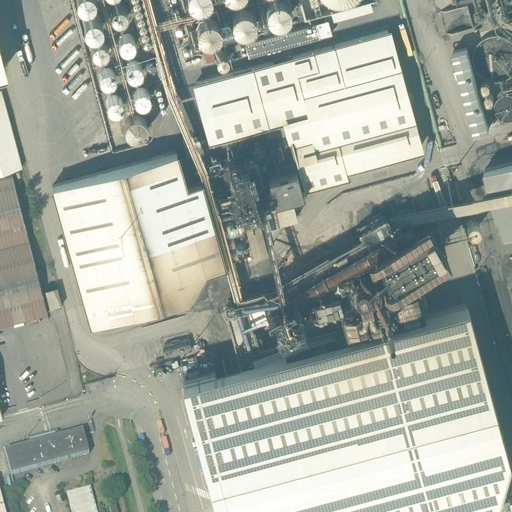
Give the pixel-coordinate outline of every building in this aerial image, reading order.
[(290,6),(288,2),(284,0),(273,0),(271,2),(268,6),(267,11),(268,15),(270,19),(273,21),(277,23),(282,22),(286,21),(289,18),(291,14),(291,10),(290,6)] [(130,16),(131,12),(130,9),(129,7),(128,5),(125,3),(122,2),(120,2),(118,2),(116,3),(112,5),(110,8),(110,10),(110,12),(110,16),(112,20),(116,22),(120,23),(122,23),(124,22),(126,22),(128,20),(129,19),(130,16)] [(254,15),(252,12),(248,9),(243,8),(239,9),(235,12),(232,15),(231,20),(232,24),(234,28),(237,31),(242,32),(246,32),(250,30),(253,27),(255,23),(255,19),(254,15)] [(96,12),(92,11),(88,12),(85,14),(83,17),(82,21),(83,25),(85,28),(88,30),(92,31),(96,30),(99,28),(101,25),(102,21),(101,17),(99,14),(96,12)] [(219,25),(217,21),(213,19),(209,18),(204,19),(200,21),(197,25),(197,30),(197,34),(199,38),(203,40),(207,42),(211,42),(215,40),(218,37),(220,33),(221,29),(219,25)] [(248,56),(319,36),(315,22),(244,41),(248,56)] [(136,44),(137,40),(137,37),(136,35),(135,34),(134,32),(131,30),(127,29),(125,29),(123,30),(121,30),(119,32),(118,33),(117,36),(116,40),(116,43),(118,47),(122,49),(126,50),(127,50),(131,49),(134,47),(135,46),(136,44)] [(387,30),(196,82),(208,129),(211,138),(285,118),(304,186),(347,174),(345,168),(420,147),(400,75),(387,30)] [(92,45),(92,48),(92,52),(95,55),(98,56),(101,56),(105,55),(107,52),(108,48),(107,45),(105,42),(101,41),(98,41),(95,42),(92,45)] [(468,47),(452,51),(460,79),(467,104),(474,132),(490,128),(482,100),(475,75),(468,47)] [(227,51),(226,50),(225,49),(224,49),(223,48),(222,48),(221,48),(219,49),(218,50),(217,51),(216,52),(216,53),(215,55),(216,56),(216,58),(217,59),(218,60),(220,60),(221,61),(223,61),(224,60),(226,60),(227,58),(227,57),(228,56),(228,54),(228,52),(227,51)] [(143,68),(143,64),(143,61),(142,59),(141,57),(137,55),(135,54),(133,54),(131,54),(128,55),(125,57),(123,60),(122,64),(123,68),(125,71),(128,74),(132,75),(134,75),(137,74),(138,73),(140,72),(143,68)] [(116,77),(116,73),(116,70),(115,68),(113,66),(110,64),(108,63),(106,63),(104,63),(101,64),(98,66),(97,67),(96,70),(95,73),(96,77),(98,81),(100,82),(102,83),(106,84),(108,84),(110,83),(114,81),(116,77)] [(150,94),(151,92),(150,88),(149,86),(148,84),(145,82),(143,81),(140,81),(138,81),(136,82),(133,84),(131,86),(130,88),(130,89),(129,92),(130,96),(132,99),(135,101),(139,102),(143,102),(145,101),(147,100),(149,98),(150,96),(150,94)] [(481,83),(480,86),(481,88),(483,90),(486,91),(488,90),(490,87),(490,85),(489,82),(486,81),(483,81),(481,83)] [(0,86),(0,325),(37,316),(47,313),(12,173),(0,176),(0,172),(22,167),(0,87),(0,86)] [(123,105),(124,101),(123,97),(122,95),(121,94),(117,91),(116,91),(113,90),(111,90),(108,91),(105,94),(103,97),(102,101),(103,105),(105,108),(108,111),(112,112),(114,112),(117,111),(120,109),(122,107),(123,105)] [(494,97),(492,94),(490,93),(487,93),(484,95),(484,98),(484,101),(486,103),(489,103),(492,102),(494,100),(494,97)] [(144,124),(144,122),(144,118),(142,115),(138,112),(134,111),(130,112),(129,112),(127,114),(125,116),(124,117),(123,121),(124,125),(125,127),(126,129),(129,131),(132,132),(134,132),(136,132),(138,131),(142,129),(144,126),(144,124)] [(177,150),(52,185),(90,323),(190,295),(205,270),(225,265),(201,180),(187,184),(177,150)] [(511,161),(484,169),(501,234),(511,231),(511,161)] [(289,169),(254,178),(260,201),(274,197),(274,199),(302,191),(296,167),(289,169)] [(293,201),(265,209),(269,224),(297,216),(293,201)] [(422,231),(430,228),(420,204),(413,207),(422,231)] [(244,221),(254,258),(268,254),(266,246),(269,246),(261,216),(244,221)] [(380,262),(438,237),(435,230),(377,255),(380,262)] [(201,471),(228,511),(490,511),(499,432),(495,427),(499,426),(462,285),(369,309),(373,272),(338,268),(308,288),(305,314),(311,317),(312,309),(316,316),(322,315),(324,322),(332,320),(347,328),(351,345),(344,341),(338,345),(342,358),(237,385),(238,385),(225,384),(216,371),(212,372),(203,358),(210,353),(173,363),(201,471)] [(253,320),(266,317),(262,301),(249,304),(253,320)] [(236,322),(246,319),(243,306),(232,309),(236,322)] [(237,346),(254,342),(248,319),(246,319),(236,322),(231,324),(237,346)] [(164,357),(192,349),(191,343),(163,350),(164,357)] [(165,379),(169,374),(162,367),(157,372),(165,379)] [(11,476),(89,455),(82,430),(4,451),(11,476)] [(96,511),(90,487),(66,494),(71,511),(96,511)]
